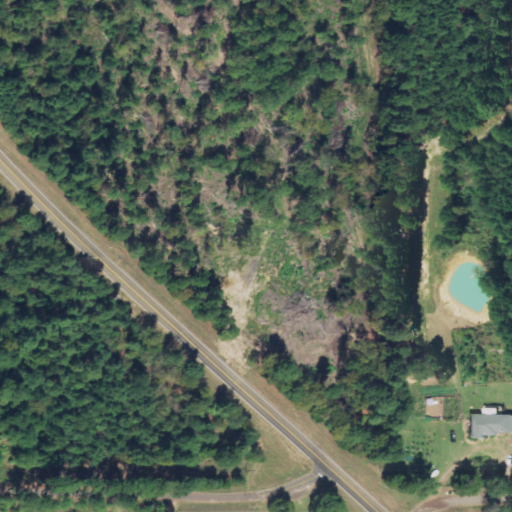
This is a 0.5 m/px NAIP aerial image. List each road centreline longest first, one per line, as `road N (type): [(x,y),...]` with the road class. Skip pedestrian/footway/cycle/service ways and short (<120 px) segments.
road 1 (tertiary): [(0,159),(380,511)]
road 2 (residential): [(511,498),(179,491),(163,507),(0,508)]
